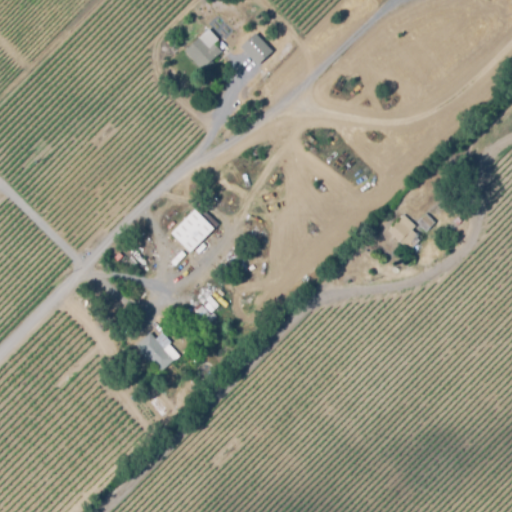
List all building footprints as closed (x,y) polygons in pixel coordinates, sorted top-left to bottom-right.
[(410,20),(407,25),(396,17),(400,12),(410,20)] [(202,69),(185,51),(209,28),(219,39),(215,43),(222,51),(202,69)] [(255,58),(244,48),(259,32),(261,34),(266,29),(273,36),(269,41),(270,43),(255,58)] [(399,33),(397,38),(388,34),(390,29),(399,33)] [(435,188),(421,175),(443,153),(456,166),(435,188)] [(191,252),(171,233),(195,209),(215,228),(191,252)] [(426,231),(417,221),(427,213),(435,222),(426,231)] [(409,251),(388,229),(404,214),(415,226),(411,229),(421,239),(409,251)] [(206,329),(191,312),(201,302),(216,319),(206,329)] [(161,373),(136,345),(150,331),(156,338),(162,332),(171,341),(168,343),(180,356),(161,373)]
